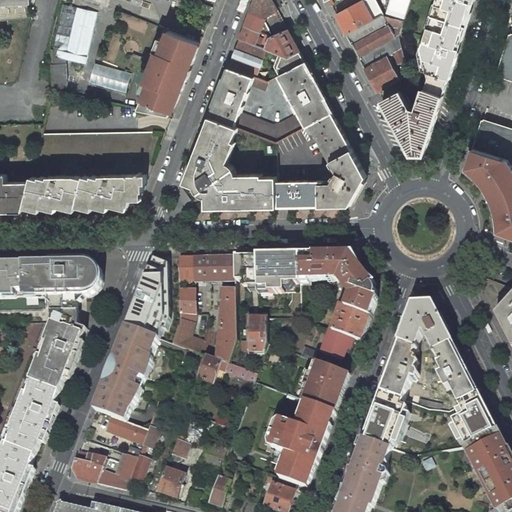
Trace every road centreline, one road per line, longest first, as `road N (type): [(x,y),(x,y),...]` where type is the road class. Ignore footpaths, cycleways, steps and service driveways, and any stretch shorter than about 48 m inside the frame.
road 1 (residential): [(49,489),(149,235)]
road 2 (residential): [(324,511),(410,269)]
road 3 (residential): [(149,235),(235,0)]
road 4 (tertiary): [(149,235),(379,226)]
road 5 (residential): [(402,189),(299,0)]
road 6 (residential): [(497,0),(437,186)]
road 7 (tertiary): [(0,236),(149,235)]
road 8 (tertiary): [(511,400),(444,267)]
